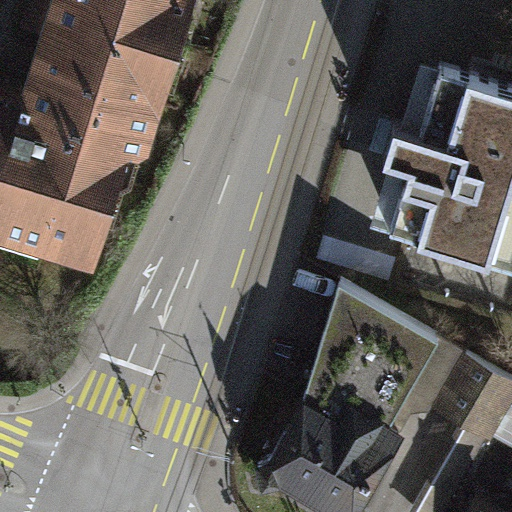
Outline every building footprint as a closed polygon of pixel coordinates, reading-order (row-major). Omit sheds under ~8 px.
[(140,144),(183,0),(42,0),(13,95),(0,91),(0,224),(91,252),(125,139),(140,144)] [(382,154),(363,215),(510,261),(511,256),(511,84),(413,53),(393,116),(385,114),(373,152),(382,154)] [(431,333),(328,279),(290,402),(256,457),(244,462),(248,482),(269,482),(318,511),(348,511),(396,430),(378,419),(431,333)] [(492,439),(511,401),(511,380),(464,354),(434,408),(461,422),(411,511),(442,511),(485,435),(492,439)] [(511,511),(511,489),(501,509),(473,494),(462,511),(511,511)]
